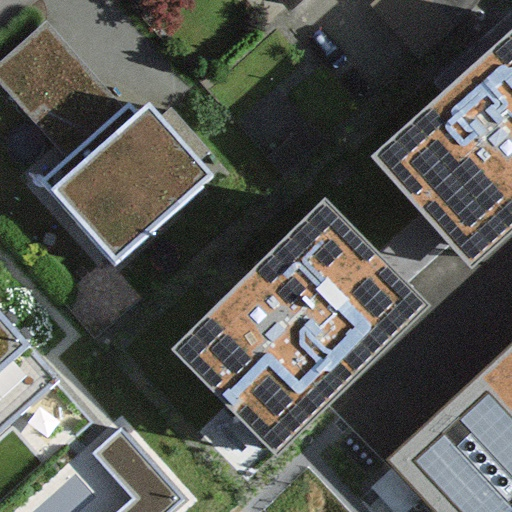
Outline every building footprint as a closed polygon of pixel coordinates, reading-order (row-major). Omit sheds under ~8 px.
[(384,0),(374,10),(419,56),(478,0),(384,0)] [(511,232),(511,30),(370,156),(470,269),(511,232)] [(133,109),(38,194),(110,274),(205,189),(133,109)] [(432,306),(327,198),(172,349),(277,456),(432,306)] [(0,450),(66,396),(0,316),(0,450)] [(436,511),(511,511),(511,346),(389,460),(436,511)] [(171,511),(187,498),(122,427),(92,454),(132,497),(116,511),(171,511)]
